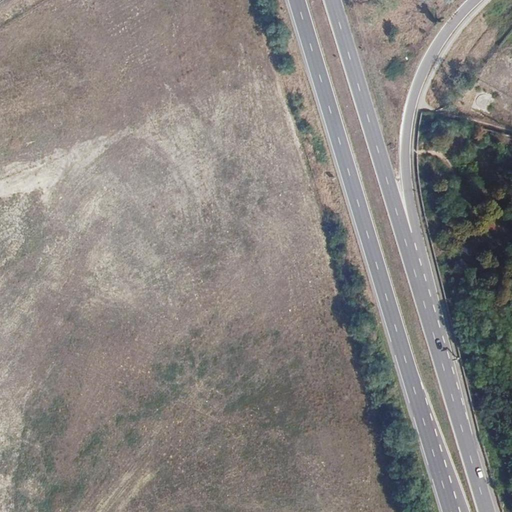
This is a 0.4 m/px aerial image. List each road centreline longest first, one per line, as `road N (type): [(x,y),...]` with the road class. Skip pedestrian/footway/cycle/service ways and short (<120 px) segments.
road 1 (primary): [(452,397),(404,146),(420,75),(475,0)]
road 2 (primary): [(297,0),(417,397)]
road 3 (primary): [(452,397),(332,0)]
road 4 (primary): [(417,397),(465,511)]
